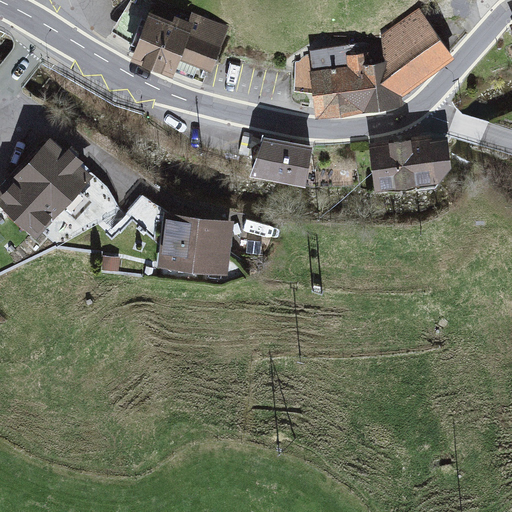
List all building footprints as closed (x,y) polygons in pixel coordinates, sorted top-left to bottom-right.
[(130,0),(120,16),(144,32),(150,16),(155,5),(147,0),(130,0)] [(393,62),(397,89),(450,52),(418,10),(382,36),(385,46),(390,61),(393,62)] [(144,32),(135,55),(204,82),(225,29),(193,16),(189,24),(174,18),(172,25),(150,16),(144,32)] [(313,52),(319,109),(393,100),(397,97),(397,89),(393,62),(390,61),(385,46),(368,48),(369,46),(362,44),(345,46),(346,47),(313,52)] [(310,145),(265,137),(254,168),(303,179),(310,145)] [(427,138),(374,145),(379,182),(432,175),(434,180),(448,160),(444,139),(427,142),(427,138)] [(17,180),(2,196),(16,209),(37,228),(86,176),(74,165),(79,159),(68,149),(63,154),(49,142),(15,179),(17,180)] [(0,224),(16,209),(2,196),(0,197),(0,224)] [(200,219),(169,215),(163,262),(223,269),(227,227),(199,224),(200,219)] [(119,261),(103,259),(102,269),(117,271),(119,261)]
